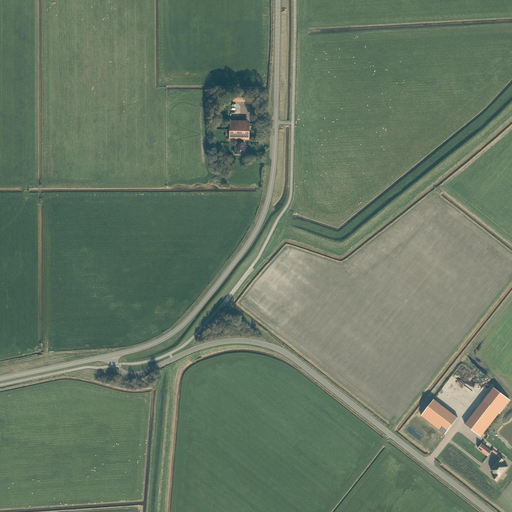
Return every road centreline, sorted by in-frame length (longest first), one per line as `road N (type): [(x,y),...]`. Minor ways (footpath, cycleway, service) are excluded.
road 1 (tertiary): [(489,511),(274,347),(214,343),(133,375),(117,369),(112,355)]
road 2 (tertiary): [(112,355),(179,327),(263,218),(274,164),(277,0)]
